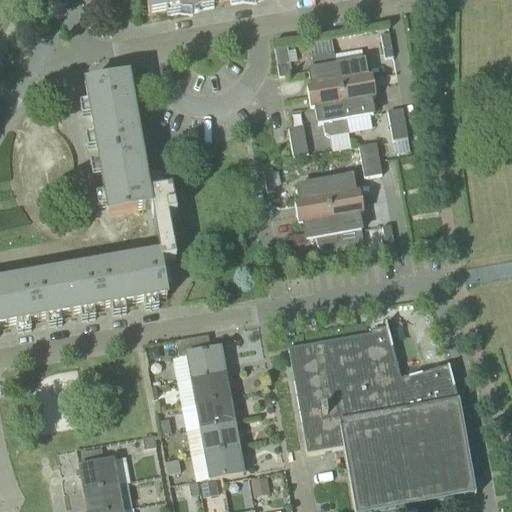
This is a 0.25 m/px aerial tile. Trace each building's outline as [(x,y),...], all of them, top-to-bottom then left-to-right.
[(145,0),(148,17),(242,0),(145,0)] [(393,60),(389,37),(380,38),(384,62),(393,60)] [(274,53),(277,69),(285,67),(289,66),(287,54),(286,51),(274,53)] [(366,81),(363,65),(336,70),(341,96),(373,91),(371,80),(366,81)] [(287,79),(285,67),(277,69),(279,80),(287,79)] [(308,74),(313,101),(341,96),(336,70),(308,74)] [(130,93),(128,81),(85,89),(107,219),(151,211),(148,195),(142,196),(125,94),(130,93)] [(345,123),(373,118),(370,102),(375,101),(373,91),(341,96),(345,123)] [(315,111),(318,128),(322,127),(325,137),(329,140),(348,136),(345,123),(341,96),(313,101),(308,102),(309,112),(315,111)] [(407,141),(406,136),(402,112),(388,115),(393,143),(407,141)] [(304,130),(309,154),(319,152),(315,128),(304,130)] [(303,130),(288,132),(293,162),(308,160),(303,130)] [(376,147),(358,150),(364,182),(381,178),(376,147)] [(275,195),(271,171),(262,172),(266,196),(275,195)] [(354,197),(351,181),(324,185),(328,212),(361,206),(359,196),(354,197)] [(324,185),(296,190),(299,207),(294,208),(296,218),(328,212),(324,185)] [(148,195),(151,211),(154,231),(160,263),(164,286),(172,284),(168,263),(175,262),(168,219),(176,217),(171,191),(148,195)] [(351,236),(361,234),(358,217),(363,216),(361,206),(328,212),(336,253),(347,251),(352,243),(351,236)] [(306,244),(315,242),(317,249),(324,255),(336,253),(328,212),(296,218),(297,228),(303,227),(306,244)] [(392,240),(390,228),(381,230),(384,242),(392,240)] [(285,247),(276,248),(278,260),(287,259),(285,247)] [(164,286),(160,263),(0,291),(0,330),(167,301),(164,286)] [(457,404),(455,396),(448,370),(401,383),(389,335),(287,353),(306,459),(343,452),(353,511),(396,511),(475,498),(458,404),(457,404)] [(220,352),(210,354),(208,339),(176,345),(179,361),(185,361),(190,385),(225,377),(220,352)] [(194,410),(229,403),(225,377),(190,385),(194,410)] [(198,434),(234,427),(229,403),(194,410),(198,434)] [(159,437),(169,435),(167,424),(157,426),(159,437)] [(238,452),(234,427),(198,434),(203,460),(238,452)] [(156,451),(154,439),(142,442),(144,453),(156,451)] [(103,464),(101,452),(80,455),(82,467),(103,464)] [(243,477),(238,452),(203,460),(208,485),(243,477)] [(78,470),(83,495),(117,489),(113,464),(78,470)] [(177,465),(167,467),(169,478),(179,476),(177,465)] [(267,481),(250,484),(253,501),(270,498),(267,481)] [(213,486),(201,487),(202,499),(214,497),(213,486)] [(190,499),(199,498),(197,487),(188,488),(190,499)] [(85,511),(120,511),(117,489),(83,495),(85,511)] [(122,511),(132,511),(131,500),(121,501),(122,511)]
